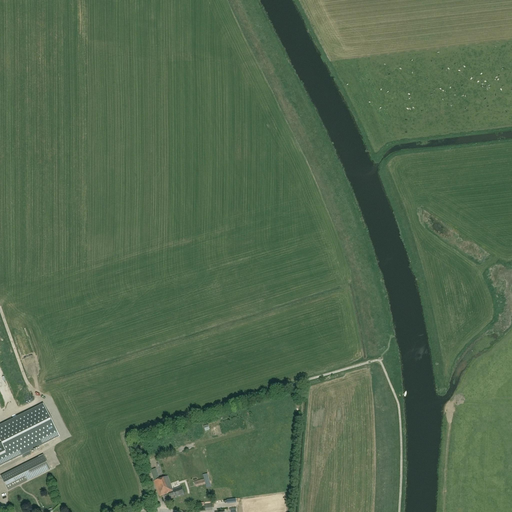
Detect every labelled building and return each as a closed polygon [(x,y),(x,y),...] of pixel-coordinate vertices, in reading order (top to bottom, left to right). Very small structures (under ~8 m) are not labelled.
[(0,445),(0,465),(22,454),(24,458),(31,455),(30,453),(31,453),(30,451),(30,452),(29,451),(59,436),(43,405),(0,426),(0,439),(2,444),(0,445)] [(8,490),(30,479),(50,469),(43,456),(1,477),(8,490)] [(151,470),(155,481),(160,479),(156,469),(151,470)] [(205,484),(206,489),(211,487),(207,474),(203,475),(204,480),(195,482),(196,487),(205,484)] [(160,479),(155,481),(154,481),(159,496),(168,493),(170,497),(174,495),(175,497),(184,494),(181,487),(173,490),(168,476),(160,479)]
